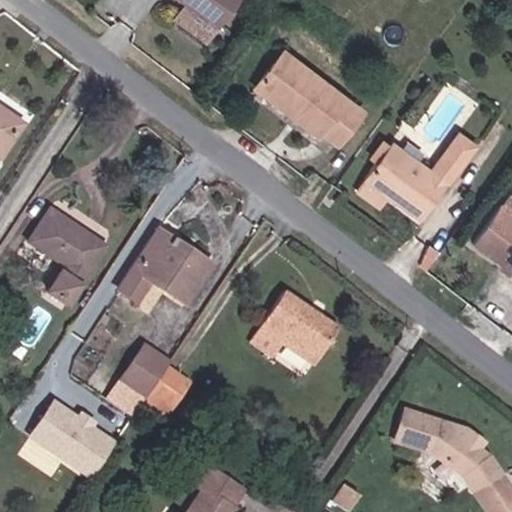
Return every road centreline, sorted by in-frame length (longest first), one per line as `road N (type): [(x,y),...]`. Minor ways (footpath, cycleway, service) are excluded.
road 1 (unclassified): [(29,0),(511,373)]
road 2 (unknown): [(282,198),(178,360)]
road 3 (unknown): [(109,62),(0,214)]
